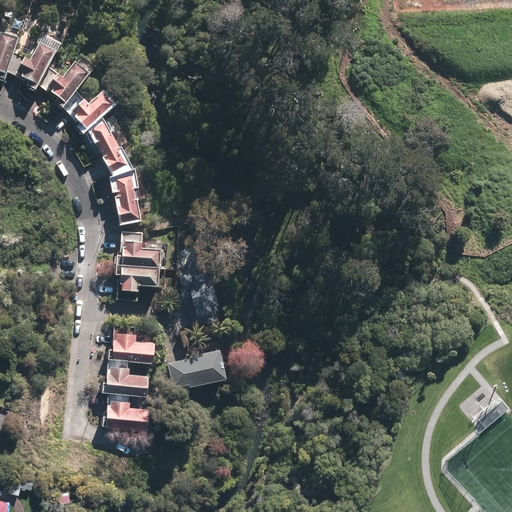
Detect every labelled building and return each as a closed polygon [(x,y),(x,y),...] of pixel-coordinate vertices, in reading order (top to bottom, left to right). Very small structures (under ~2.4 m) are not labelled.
[(12,64),(16,53),(22,37),(5,32),(0,48),(0,74),(8,77),(9,72),(12,64)] [(41,86),(51,68),(61,52),(41,43),(32,61),(27,57),(27,58),(16,53),(12,64),(9,72),(22,78),(30,82),(28,86),(38,90),(41,86)] [(79,91),(94,73),(78,60),(65,76),(61,72),(60,74),(51,68),(41,86),(49,91),(59,97),(56,101),(65,107),(79,91)] [(121,104),(108,90),(92,103),(88,98),(87,100),(79,91),(65,107),(78,122),(80,120),(82,123),(83,123),(79,126),(85,134),(90,130),(106,117),(121,104)] [(123,147),(106,117),(90,130),(97,143),(98,142),(105,156),(104,156),(115,176),(138,169),(125,146),(123,147)] [(138,169),(115,176),(111,177),(114,193),(118,192),(118,196),(117,196),(122,224),(144,220),(138,188),(142,187),(138,168),(138,169)] [(118,251),(116,264),(159,268),(161,248),(143,246),(144,234),(122,232),(120,251),(118,251)] [(158,286),(159,268),(116,264),(115,274),(119,274),(117,298),(138,300),(139,284),(158,286)] [(201,271),(179,276),(182,287),(180,288),(185,307),(187,307),(192,328),(214,323),(212,312),(219,310),(218,306),(219,306),(212,277),(203,279),(201,271)] [(108,359),(128,360),(154,362),(156,342),(137,340),(137,334),(132,333),(132,327),(113,325),(111,348),(109,348),(108,359)] [(191,383),(225,376),(220,351),(202,354),(203,357),(199,358),(198,357),(169,363),(174,384),(190,380),(191,383)] [(127,373),(128,361),(108,360),(106,381),(103,381),(102,392),(106,392),(127,394),(148,395),(149,375),(127,373)] [(106,392),(104,415),(102,415),(101,425),(107,426),(107,428),(147,431),(149,408),(126,407),(127,394),(106,392)] [(21,495),(23,486),(25,476),(14,474),(10,492),(21,495)] [(35,479),(25,476),(23,486),(33,489),(35,479)] [(0,511),(6,511),(9,502),(0,499),(0,511)]
